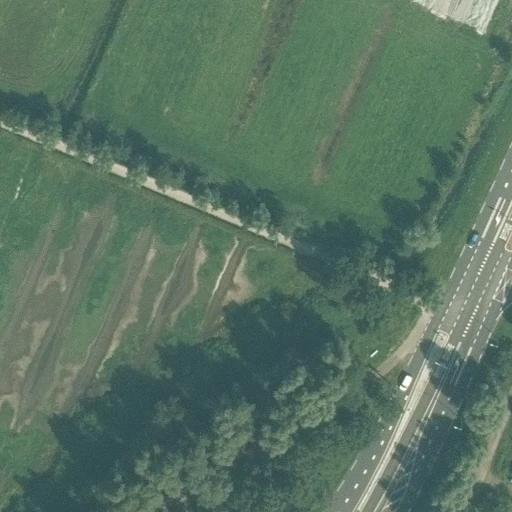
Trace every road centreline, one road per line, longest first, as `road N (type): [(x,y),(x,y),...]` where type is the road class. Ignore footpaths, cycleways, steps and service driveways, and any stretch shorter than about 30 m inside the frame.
road 1 (track): [(431,303),(0,116)]
road 2 (primary): [(468,251),(338,511)]
road 3 (primary): [(401,511),(510,271)]
